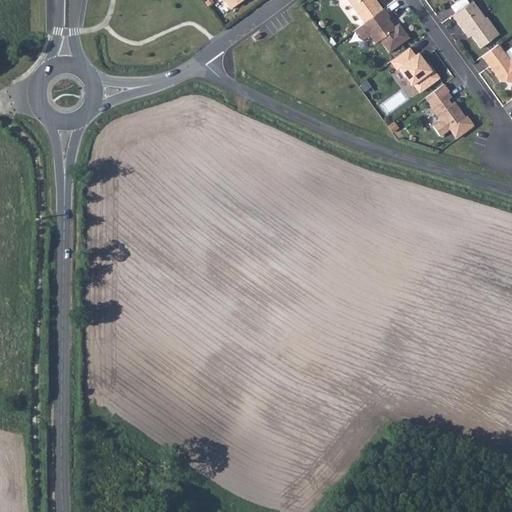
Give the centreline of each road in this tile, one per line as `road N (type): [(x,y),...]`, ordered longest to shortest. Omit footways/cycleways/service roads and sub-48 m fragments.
road 1 (secondary): [(65,122),(62,511)]
road 2 (residential): [(201,58),(242,90),(348,137),(511,191)]
road 3 (residential): [(412,0),(511,149)]
